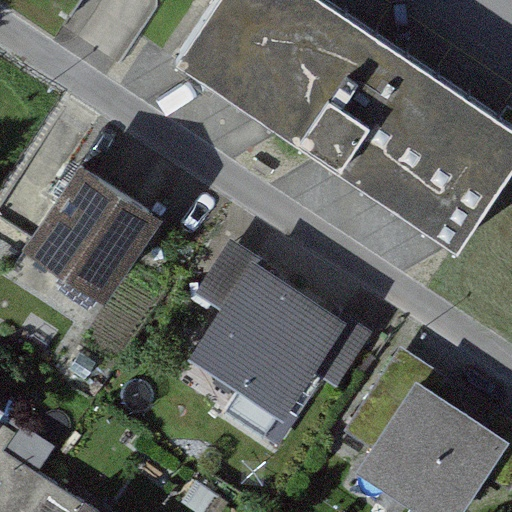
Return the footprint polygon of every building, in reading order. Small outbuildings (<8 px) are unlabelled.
[(224,0),(179,70),(458,250),(511,166),(511,114),(334,0),(224,0)] [(23,251),(101,305),(160,219),(82,165),(23,251)] [(222,410),(277,447),(322,375),(335,383),(370,329),(344,312),(341,317),(246,256),(250,250),(227,235),(191,290),(212,304),(182,350),(238,384),(222,410)] [(464,511),(511,443),(511,441),(415,376),(351,470),(412,511),(464,511)] [(79,511),(98,511),(86,503),(79,511)]
